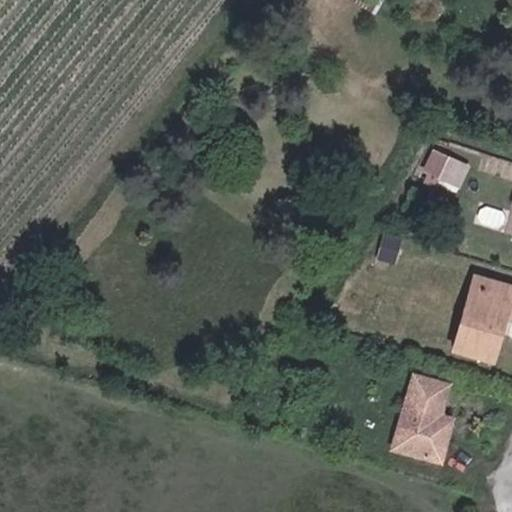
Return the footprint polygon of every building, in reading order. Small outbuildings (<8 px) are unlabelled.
[(426,173),(439,180),(451,157),(437,150),(426,173)] [(492,298),(497,283),(475,276),(454,350),(493,361),(501,333),(497,332),(502,315),(506,317),(511,303),(492,298)] [(511,303),(506,317),(511,318),(511,286),(497,283),(492,298),(511,303)] [(497,332),(501,333),(506,317),(502,315),(497,332)] [(440,461),(450,425),(438,422),(440,416),(448,385),(414,375),(394,448),(440,461)] [(438,422),(450,425),(452,419),(440,416),(438,422)]
